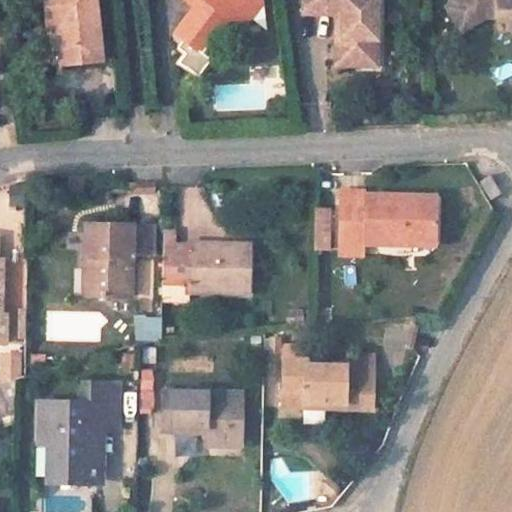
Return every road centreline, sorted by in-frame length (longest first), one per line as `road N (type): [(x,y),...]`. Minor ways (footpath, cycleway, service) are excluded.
road 1 (residential): [(0,159),(511,141)]
road 2 (residential): [(377,510),(511,246)]
